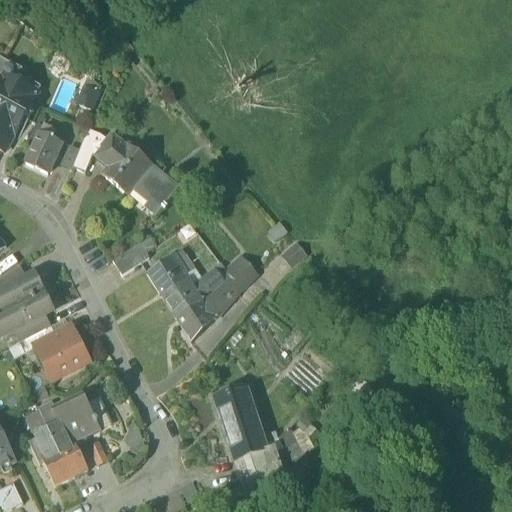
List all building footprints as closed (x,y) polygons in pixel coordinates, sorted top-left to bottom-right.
[(120,56),(128,59),(132,51),(125,43),(120,56)] [(0,60),(0,84),(4,77),(6,78),(9,73),(12,67),(0,60)] [(41,91),(9,73),(6,78),(38,96),(41,91)] [(0,152),(5,155),(38,96),(6,78),(4,77),(0,84),(0,152)] [(95,116),(103,97),(84,89),(76,108),(95,116)] [(72,172),(86,178),(93,160),(96,161),(103,153),(101,152),(108,144),(101,139),(88,133),(79,154),(72,172)] [(26,168),(48,179),(63,147),(41,137),(26,168)] [(179,192),(153,170),(127,149),(126,151),(112,139),(108,144),(101,152),(103,153),(96,161),(109,171),(102,179),(128,200),(136,190),(163,212),(179,192)] [(62,168),(72,172),(79,154),(69,150),(62,168)] [(275,246),(287,237),(278,226),(267,236),(275,246)] [(112,265),(122,279),(149,262),(139,247),(112,265)] [(298,247),(281,259),(291,274),(308,262),(298,247)] [(147,277),(162,300),(187,283),(185,279),(188,277),(195,273),(186,259),(179,263),(176,258),(147,277)] [(241,292),(243,294),(258,279),(241,259),(226,273),(232,280),(241,292)] [(0,295),(27,282),(20,270),(0,281),(0,295)] [(192,291),(187,283),(162,300),(176,323),(225,285),(215,272),(192,291)] [(0,318),(46,296),(43,291),(39,293),(37,288),(35,289),(30,280),(27,282),(0,295),(0,318)] [(232,280),(225,285),(176,323),(191,345),(214,323),(215,324),(219,318),(241,292),(232,280)] [(51,306),(46,296),(0,318),(0,335),(2,339),(3,341),(14,336),(46,320),(49,318),(45,309),(51,306)] [(57,341),(51,330),(46,320),(14,336),(19,347),(25,358),(41,350),(40,349),(57,341)] [(65,323),(51,330),(57,341),(70,334),(65,323)] [(305,339),(296,332),(283,348),(292,355),(305,339)] [(46,369),(52,383),(56,381),(87,366),(70,334),(57,341),(40,349),(41,350),(49,367),(46,369)] [(41,350),(25,358),(39,373),(46,369),(49,367),(41,350)] [(351,391),(373,410),(380,396),(360,380),(351,391)] [(233,465),(250,460),(260,457),(268,454),(267,453),(266,448),(247,388),(212,399),(233,465)] [(82,398),(54,412),(52,413),(59,427),(47,433),(57,453),(74,446),(75,447),(86,442),(81,433),(96,426),(97,425),(96,422),(94,423),(86,407),(82,398)] [(96,426),(100,435),(114,428),(100,400),(86,407),(94,423),(96,422),(97,425),(96,426)] [(47,432),(47,433),(59,427),(52,413),(54,412),(51,406),(38,413),(38,414),(47,432)] [(26,420),(34,438),(47,432),(38,414),(26,420)] [(81,433),(86,442),(100,435),(96,426),(81,433)] [(143,457),(146,452),(139,434),(132,430),(123,445),(143,457)] [(292,436),(303,457),(314,451),(303,430),(292,436)] [(303,457),(292,436),(289,431),(278,442),(298,483),(312,473),(303,457)] [(0,473),(16,466),(0,432),(0,473)] [(36,443),(44,460),(57,453),(47,433),(47,432),(34,438),(36,443)] [(36,443),(28,447),(36,463),(41,461),(44,460),(36,443)] [(88,475),(75,447),(74,446),(57,453),(72,483),(88,475)] [(89,451),(98,470),(108,465),(99,446),(89,451)] [(287,487),(283,476),(279,463),(275,450),(267,453),(268,454),(260,457),(265,476),(257,479),(242,484),(248,500),(287,487)] [(72,483),(57,453),(44,460),(41,461),(55,491),(72,483)] [(250,460),(257,479),(265,476),(260,457),(250,460)] [(250,460),(233,465),(239,485),(242,484),(257,479),(250,460)] [(283,461),(279,463),(283,476),(288,474),(283,461)] [(238,485),(226,489),(233,509),(235,508),(243,506),(245,505),(238,485)] [(13,487),(0,493),(0,511),(13,511),(23,507),(13,487)] [(226,489),(214,496),(222,511),(227,511),(233,509),(226,489)] [(206,511),(222,511),(214,496),(201,502),(206,511)]
